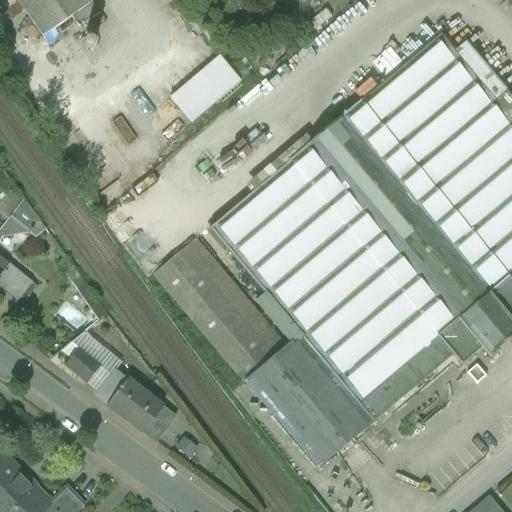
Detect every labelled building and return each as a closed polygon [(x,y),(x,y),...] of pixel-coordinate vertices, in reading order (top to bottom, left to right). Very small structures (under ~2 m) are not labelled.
[(92,3),(89,0),(16,0),(43,38),(64,22),(92,3)] [(101,16),(92,3),(64,22),(74,35),(101,16)] [(129,7),(118,15),(126,28),(138,20),(129,7)] [(106,21),(92,31),(103,47),(117,37),(106,21)] [(511,121),(454,53),(439,35),(360,101),(505,274),(507,276),(511,282),(511,121)] [(511,104),(463,46),(454,53),(511,121),(511,104)] [(169,97),(189,123),(239,79),(219,55),(169,97)] [(505,274),(360,101),(288,162),(452,357),(460,366),(479,350),(490,363),(511,343),(511,282),(507,276),(505,274)] [(452,357),(288,162),(207,230),(262,294),(298,336),(373,424),(452,357)] [(23,201),(7,220),(27,236),(35,240),(43,229),(23,201)] [(7,220),(0,229),(0,238),(27,236),(7,220)] [(287,346),(195,239),(152,276),(243,382),(287,346)] [(57,266),(70,285),(78,278),(65,260),(57,266)] [(20,277),(7,267),(0,276),(0,288),(7,294),(20,277)] [(20,277),(7,294),(17,302),(30,285),(20,277)] [(88,292),(78,278),(70,285),(81,301),(88,292)] [(104,315),(88,292),(81,301),(96,322),(104,315)] [(298,336),(262,294),(254,300),(290,343),(298,336)] [(373,424),(298,336),(290,343),(287,346),(243,382),(318,470),(373,424)] [(100,367),(77,349),(64,367),(87,385),(100,367)] [(112,376),(100,367),(87,385),(98,394),(112,376)] [(143,396),(114,374),(112,376),(98,394),(96,397),(125,420),(143,396)] [(173,419),(143,396),(125,420),(155,443),(173,419)] [(189,438),(179,444),(187,457),(197,451),(189,438)] [(49,504),(4,457),(0,460),(0,511),(42,511),(50,505),(49,504)] [(66,488),(49,504),(50,505),(42,511),(78,511),(84,507),(66,488)] [(500,511),(488,497),(470,511),(500,511)]
